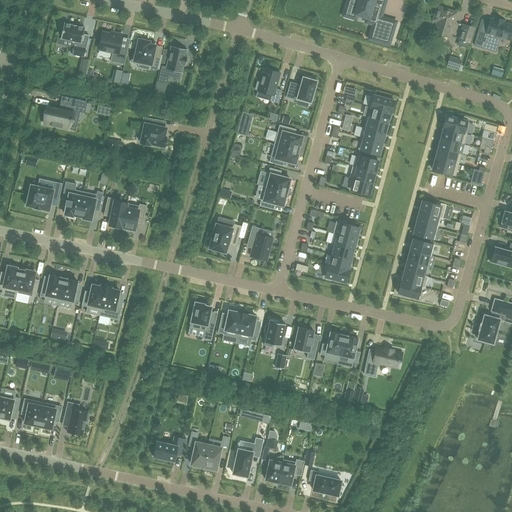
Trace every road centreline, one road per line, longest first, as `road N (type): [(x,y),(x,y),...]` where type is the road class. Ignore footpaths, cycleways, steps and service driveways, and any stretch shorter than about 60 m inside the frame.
road 1 (residential): [(277,292),(445,327),(456,316),(487,204),(508,125),(502,106),(340,58)]
road 2 (unclassified): [(167,267),(238,29)]
road 3 (residential): [(277,292),(340,58)]
road 4 (unclassified): [(95,471),(130,390),(167,267)]
road 5 (residential): [(95,471),(274,511)]
road 6 (residential): [(0,230),(167,267)]
road 7 (residential): [(105,0),(238,29)]
